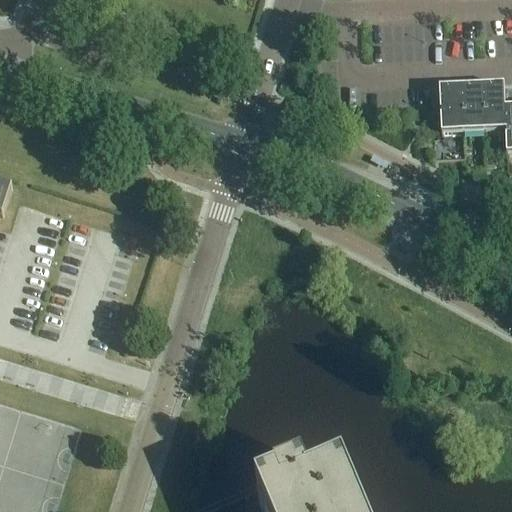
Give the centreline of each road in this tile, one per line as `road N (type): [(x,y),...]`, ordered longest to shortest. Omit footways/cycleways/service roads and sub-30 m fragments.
road 1 (unclassified): [(242,143),(128,511)]
road 2 (secondary): [(511,266),(341,180),(242,143)]
road 3 (secondary): [(242,143),(11,73)]
road 4 (residential): [(287,0),(242,143)]
